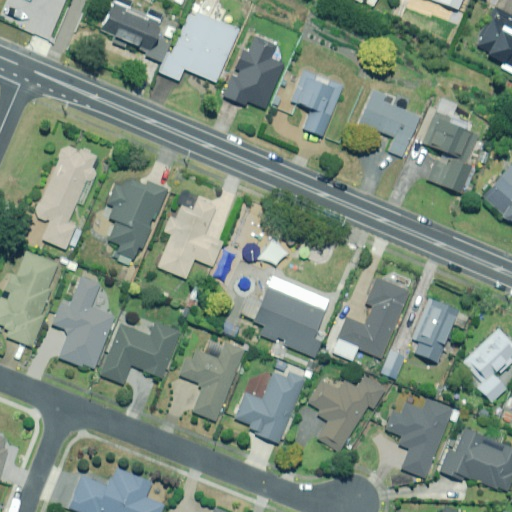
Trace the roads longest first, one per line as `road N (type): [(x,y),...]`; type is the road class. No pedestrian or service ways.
road 1 (residential): [(511,273),(25,67)]
road 2 (residential): [(350,503),(303,497),(67,404)]
